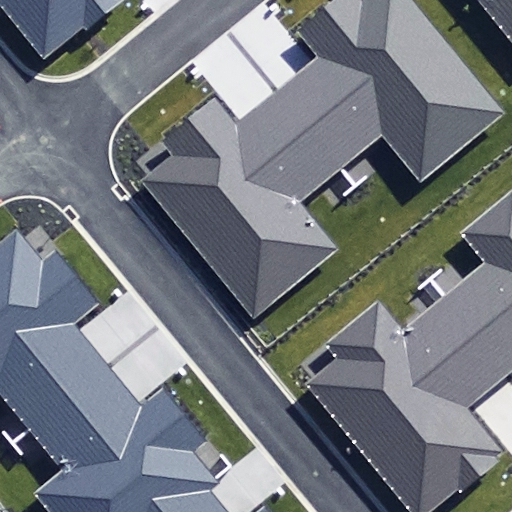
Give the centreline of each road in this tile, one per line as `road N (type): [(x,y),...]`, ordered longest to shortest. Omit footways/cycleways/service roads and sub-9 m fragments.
road 1 (residential): [(43,137),(349,511)]
road 2 (residential): [(43,137),(219,0)]
